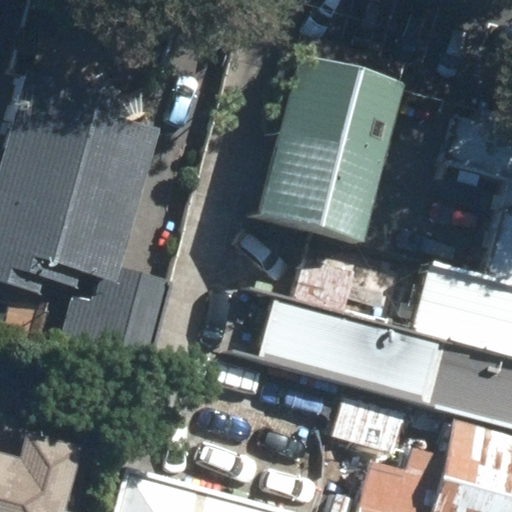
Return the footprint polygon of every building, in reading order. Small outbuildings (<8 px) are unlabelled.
[(177,63),(32,31),(0,169),(0,268),(124,297),(177,63)] [(387,88),(280,61),(238,219),(344,246),(387,88)] [(462,277),(511,290),(511,119),(442,102),(423,164),(490,183),(462,277)] [(391,328),(511,360),(511,290),(462,277),(407,263),(391,328)] [(438,416),(511,436),(511,360),(391,328),(256,292),(236,361),(438,416)] [(354,459),(338,511),(511,511),(511,436),(438,416),(421,477),(354,459)] [(44,511),(58,441),(0,430),(0,511),(44,511)] [(255,511),(107,473),(96,511),(255,511)]
